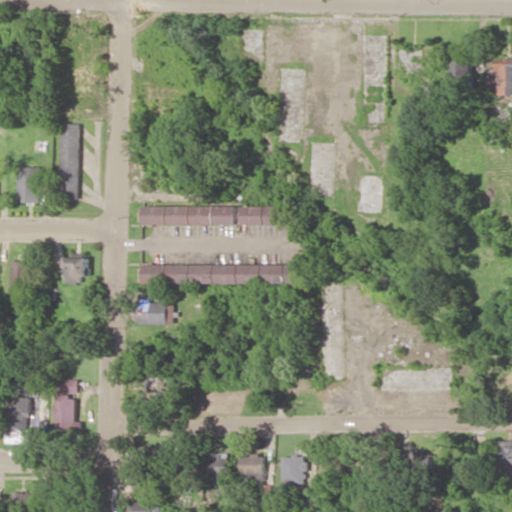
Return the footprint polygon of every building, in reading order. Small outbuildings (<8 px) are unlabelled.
[(500,95),(511,94),(511,58),(498,59),(500,95)] [(454,90),(474,90),(474,60),(454,60),(454,90)] [(81,124),(62,123),(61,198),(79,198),(81,124)] [(19,202),(42,202),(41,166),(18,167),(19,202)] [(239,205),(144,206),(144,225),(239,225),(239,205)] [(281,206),(245,206),(245,225),(281,225),(281,206)] [(89,276),(90,257),(67,257),(66,282),(83,282),(83,276),(89,276)] [(12,290),(31,291),(32,262),(13,261),(12,290)] [(302,264),(143,264),(143,284),(302,283),(302,264)] [(171,325),(171,304),(152,303),(153,293),(143,293),(142,323),(171,325)] [(139,381),(140,403),(170,402),(170,380),(139,381)] [(57,395),(55,428),(82,429),(82,422),(76,421),(77,396),(57,395)] [(7,443),(29,444),(30,397),(9,397),(7,443)] [(511,440),(501,440),(501,472),(511,472),(511,440)] [(135,462),(162,463),(163,446),(135,446),(135,462)] [(227,486),(228,453),(211,453),(210,477),(216,477),(216,486),(227,486)] [(265,474),(265,455),(241,455),(241,474),(265,474)] [(282,485),(308,485),(308,470),(307,470),(307,455),(281,456),(282,485)] [(152,489),(152,478),(130,478),(130,489),(152,489)] [(13,499),(24,503),(27,495),(16,491),(13,499)] [(150,511),(151,503),(132,502),(132,511),(150,511)]
